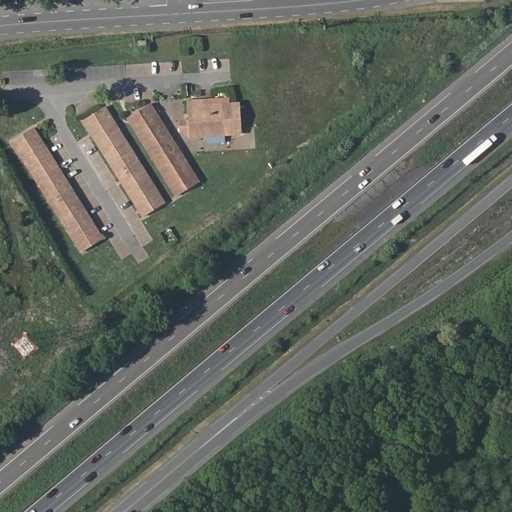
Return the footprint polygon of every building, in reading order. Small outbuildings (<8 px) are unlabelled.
[(182,131),(191,130),(191,137),(243,133),(241,102),(231,103),(230,98),(189,100),(190,121),(182,121),(182,131)] [(198,184),(201,182),(152,104),(149,105),(198,184)] [(198,184),(149,105),(132,116),(181,194),(198,184)] [(116,122),(106,106),(84,120),(143,217),(163,205),(113,123),(116,122)] [(178,196),(181,194),(132,116),(129,118),(178,196)] [(163,205),(166,203),(116,122),(113,123),(163,205)] [(100,239),(103,238),(34,128),(32,129),(100,239)] [(32,129),(12,141),(22,157),(25,155),(84,250),(100,239),(32,129)] [(81,251),(84,250),(25,155),(22,157),(81,251)]
